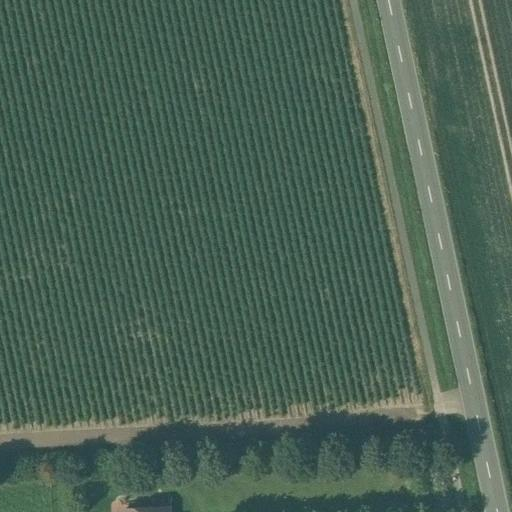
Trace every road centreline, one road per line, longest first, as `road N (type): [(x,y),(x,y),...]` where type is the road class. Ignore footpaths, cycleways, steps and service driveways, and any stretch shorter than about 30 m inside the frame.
road 1 (tertiary): [(389,0),(496,511)]
road 2 (track): [(473,400),(381,427),(0,447)]
